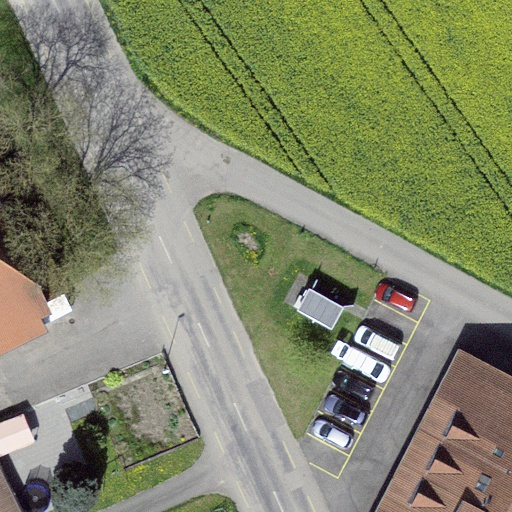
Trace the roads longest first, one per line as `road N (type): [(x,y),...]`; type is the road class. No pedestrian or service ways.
road 1 (residential): [(90,116),(250,182),(511,319)]
road 2 (tertiary): [(90,116),(269,511)]
road 3 (tertiary): [(39,0),(90,116)]
